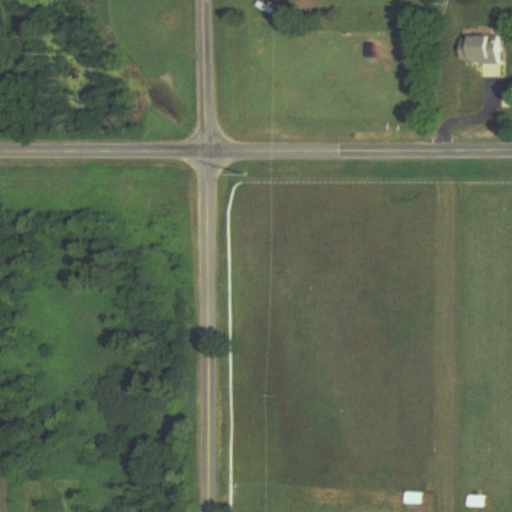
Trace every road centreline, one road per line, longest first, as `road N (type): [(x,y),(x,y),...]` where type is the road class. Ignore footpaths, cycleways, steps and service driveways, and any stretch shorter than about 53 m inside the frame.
road 1 (residential): [(210,511),(208,0)]
road 2 (residential): [(511,152),(0,151)]
